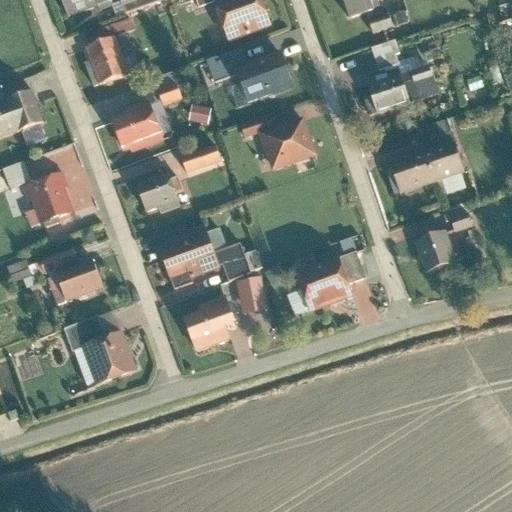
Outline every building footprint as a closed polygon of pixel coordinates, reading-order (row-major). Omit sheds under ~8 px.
[(120,0),(62,0),(69,19),(91,11),(93,16),(123,5),(120,0)] [(120,0),(123,5),(127,16),(170,0),(120,0)] [(266,0),(227,0),(217,4),(233,48),(278,31),(266,0)] [(343,0),(351,24),(383,14),(379,0),(343,0)] [(132,21),(96,34),(100,46),(119,40),(137,33),(132,21)] [(100,46),(89,50),(103,89),(133,79),(119,40),(100,46)] [(385,83),(369,88),(375,104),(368,107),(372,119),(441,96),(428,56),(410,62),(400,65),(398,59),(403,57),(398,43),(375,51),(385,83)] [(239,71),(248,68),(242,51),(208,62),(216,85),(241,76),(239,71)] [(251,103),(293,88),(282,56),(248,68),(239,71),(241,76),(251,103)] [(175,75),(156,82),(164,107),(184,100),(175,75)] [(0,105),(0,104),(0,143),(43,128),(32,94),(0,105)] [(129,115),(112,120),(123,154),(165,141),(152,103),(128,111),(129,115)] [(196,106),(194,121),(213,124),(216,109),(196,106)] [(248,143),(262,138),(274,176),(321,161),(308,121),(279,131),(275,117),(243,128),(248,143)] [(435,152),(389,168),(400,200),(473,174),(453,119),(426,128),(435,152)] [(220,148),(183,159),(188,176),(225,165),(220,148)] [(28,164),(5,172),(13,193),(30,187),(29,183),(34,182),(28,164)] [(169,168),(134,180),(147,219),(185,207),(180,194),(187,192),(182,178),(174,181),(169,168)] [(34,182),(29,183),(30,187),(44,226),(77,215),(62,172),(34,182)] [(208,226),(156,245),(173,291),(225,273),(208,226)] [(457,231),(418,243),(432,286),(459,277),(453,259),(465,256),(457,231)] [(242,246),(221,253),(230,282),(252,275),(242,246)] [(75,247),(39,262),(45,277),(81,261),(75,247)] [(347,258),(297,275),(312,319),(362,302),(347,258)] [(97,261),(50,278),(61,307),(107,290),(97,261)] [(28,262),(9,269),(15,285),(39,276),(36,268),(31,270),(28,262)] [(264,285),(226,297),(231,317),(270,306),(264,285)] [(203,309),(181,317),(195,353),(227,341),(213,303),(202,307),(203,309)] [(75,355),(87,351),(92,366),(83,369),(91,393),(139,377),(125,332),(108,338),(101,319),(67,330),(75,355)]
